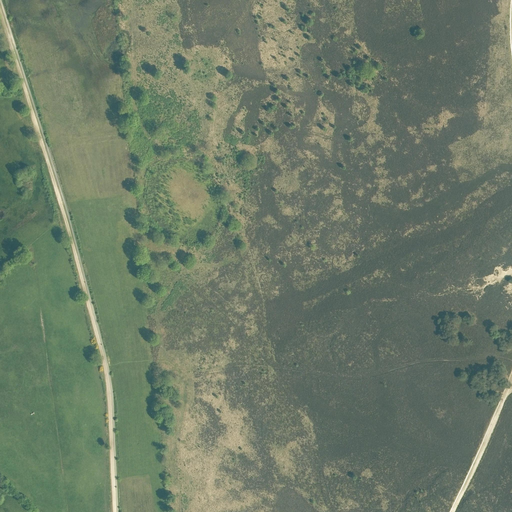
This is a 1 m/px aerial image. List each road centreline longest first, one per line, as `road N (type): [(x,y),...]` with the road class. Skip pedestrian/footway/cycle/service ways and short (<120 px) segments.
road 1 (track): [(113,511),(104,369),(0,10)]
road 2 (track): [(508,387),(452,511)]
